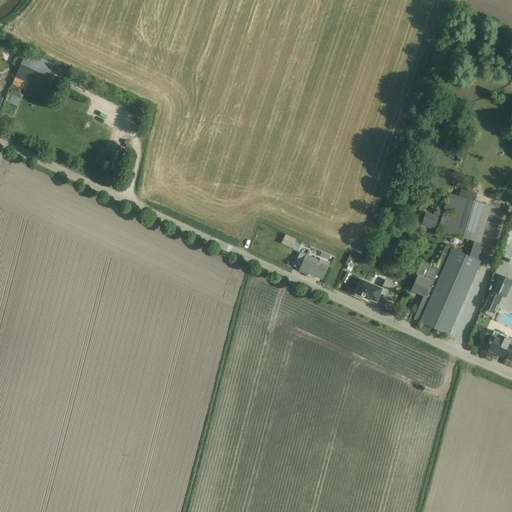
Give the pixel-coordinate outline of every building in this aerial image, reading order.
[(12,64),(19,68),(15,77),(37,87),(40,80),(46,83),(54,65),(26,52),(26,53),(19,50),(12,64)] [(5,101),(18,107),(21,100),(9,94),(5,101)] [(120,145),(130,149),(136,134),(126,130),(120,145)] [(416,281),(412,291),(424,296),(414,320),(448,335),(452,326),(481,262),(478,261),(483,244),(480,243),(491,206),(475,201),(459,197),(449,194),(438,231),(471,240),(466,255),(446,246),(437,267),(431,264),(431,265),(425,279),(418,276),(416,281)] [(389,211),(400,215),(402,206),(392,203),(389,211)] [(426,213),(422,226),(435,230),(439,217),(426,213)] [(322,279),(326,270),(329,263),(320,259),(320,260),(300,252),(294,266),(300,269),(300,270),(322,279)] [(490,292),(483,309),(494,314),(510,280),(494,272),(488,291),(490,292)] [(361,280),(355,294),(369,300),(370,299),(376,302),(380,294),(386,297),(392,283),(385,280),(381,289),(361,280)] [(511,340),(501,335),(498,340),(487,334),(484,341),(488,343),(486,349),(511,361),(511,340)]
